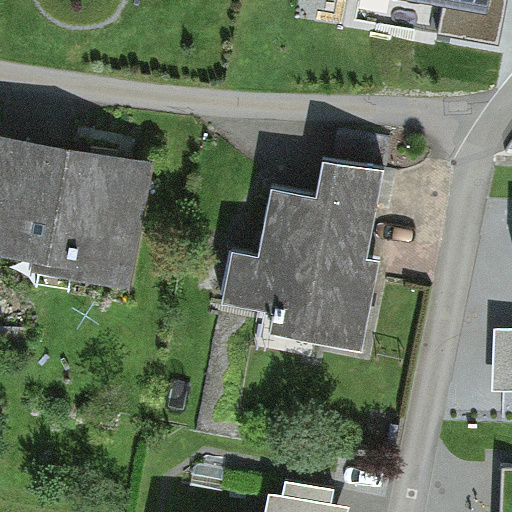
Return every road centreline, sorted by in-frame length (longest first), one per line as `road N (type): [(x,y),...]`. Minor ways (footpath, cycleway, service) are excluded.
road 1 (residential): [(485,111),(147,94),(0,74)]
road 2 (residential): [(406,511),(485,111)]
